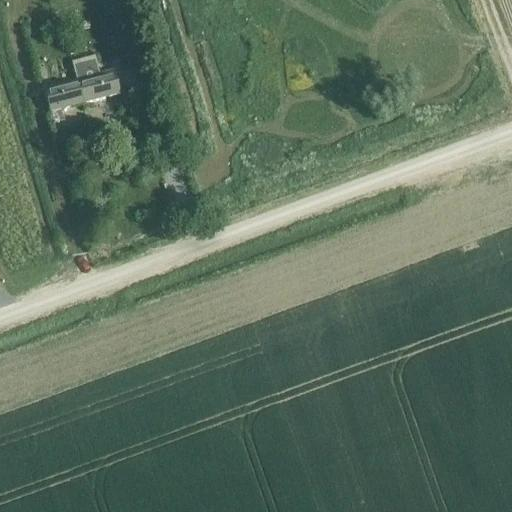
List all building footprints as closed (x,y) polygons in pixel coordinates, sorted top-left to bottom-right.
[(100,0),(86,5),(88,13),(125,0),(100,0)] [(135,38),(132,28),(124,30),(127,40),(135,38)] [(32,44),(50,114),(119,97),(113,76),(54,91),(51,76),(55,75),(51,61),(49,61),(47,55),(45,55),(42,41),(32,44)] [(146,68),(140,47),(130,50),(136,71),(146,68)] [(80,82),(101,76),(96,57),(74,63),(80,82)] [(184,171),(163,178),(172,207),(193,201),(184,171)]
